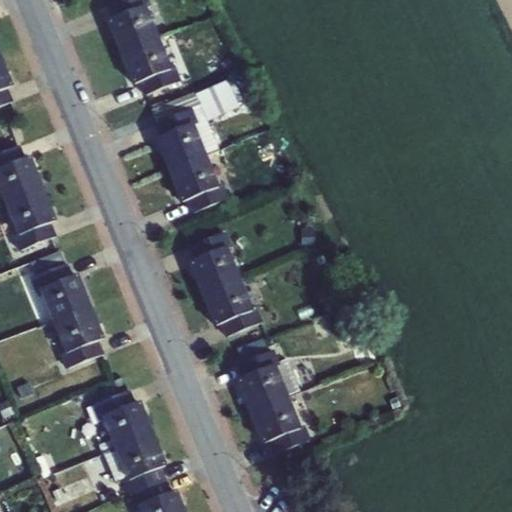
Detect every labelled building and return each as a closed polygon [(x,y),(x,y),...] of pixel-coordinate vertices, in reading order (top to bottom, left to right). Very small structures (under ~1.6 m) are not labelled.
[(148,0),(121,0),(108,6),(113,19),(145,5),(146,8),(151,6),(148,0)] [(113,19),(107,21),(121,54),(159,38),(146,8),(145,5),(113,19)] [(159,38),(121,54),(134,86),(140,83),(172,70),(171,68),(159,38)] [(0,55),(0,91),(8,88),(13,86),(0,55)] [(172,70),(140,83),(145,96),(181,81),(175,66),(171,68),(172,70)] [(228,84),(227,84),(234,101),(236,99),(238,104),(240,108),(249,104),(247,100),(245,95),(248,94),(241,79),(241,78),(228,84)] [(245,78),(241,79),(248,94),(245,95),(247,100),(253,98),(245,78)] [(193,123),(206,154),(218,150),(206,120),(236,108),(235,105),(238,104),(236,99),(234,101),(227,84),(228,84),(227,80),(152,109),(162,136),(193,123)] [(0,107),(14,103),(8,88),(0,91),(0,107)] [(163,137),(156,140),(168,171),(206,154),(193,123),(162,136),(163,137)] [(0,169),(25,159),(20,146),(0,153),(0,169)] [(206,154),(168,171),(181,203),(187,201),(187,202),(220,189),(219,186),(206,154)] [(25,159),(0,169),(0,190),(5,204),(43,189),(30,157),(25,159)] [(223,184),(219,186),(220,189),(187,202),(192,214),(229,199),(223,184)] [(43,189),(5,204),(18,236),(19,237),(52,224),(56,222),(43,189)] [(57,237),(52,224),(19,237),(18,236),(14,237),(20,252),(57,237)] [(301,231),(301,246),(316,246),(315,231),(301,231)] [(227,232),(189,247),(194,260),(227,246),(228,250),(233,248),(227,232)] [(194,260),(188,262),(202,295),(240,279),(228,250),(227,246),(194,260)] [(37,276),(66,264),(59,251),(31,262),(37,276)] [(326,255),(311,260),(317,275),(332,270),(326,255)] [(39,290),(73,277),(67,264),(66,264),(37,276),(30,279),(36,294),(41,293),(39,290)] [(73,277),(39,290),(41,293),(53,323),(91,307),(78,275),(73,277)] [(253,309),(240,279),(202,295),(215,327),(221,325),(253,311),(253,309)] [(105,340),(91,307),(53,323),(65,353),(66,355),(99,342),(105,340)] [(256,308),(253,309),(253,311),(221,325),(226,338),(263,323),(256,308)] [(361,331),(352,308),(337,314),(343,328),(335,331),(339,339),(361,331)] [(104,355),(99,342),(66,355),(65,353),(62,354),(67,369),(104,355)] [(274,350),(237,365),(242,378),(275,365),(276,367),(280,366),(274,350)] [(286,359),(280,366),(276,367),(288,397),(299,390),(286,359)] [(242,378),(237,380),(250,412),(288,397),(276,367),(275,365),(242,378)] [(122,378),(113,382),(116,388),(125,385),(122,378)] [(102,417),(135,405),(130,391),(93,406),(99,420),(103,419),(102,417)] [(288,397),(250,412),(263,445),(269,443),(301,430),(300,427),(288,397)] [(135,405),(102,417),(103,419),(116,450),(153,434),(141,403),(135,405)] [(301,430),(269,443),(274,456),(311,441),(305,425),(300,427),(301,430)] [(153,434),(116,450),(128,480),(128,481),(161,468),(166,466),(153,434)] [(171,493),(161,468),(128,481),(128,480),(124,481),(134,509),(139,507),(138,506),(171,493)] [(171,493),(138,506),(139,507),(140,511),(184,511),(176,491),(171,493)]
